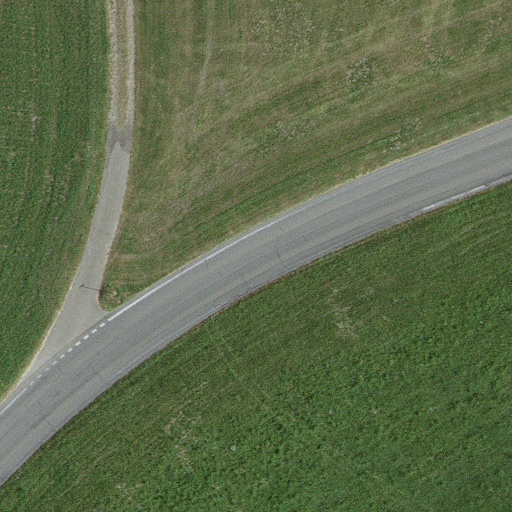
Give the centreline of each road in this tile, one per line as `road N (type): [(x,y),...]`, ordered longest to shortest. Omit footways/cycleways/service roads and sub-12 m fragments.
road 1 (tertiary): [(511,148),(304,234),(172,308),(64,386),(0,450)]
road 2 (track): [(115,0),(113,188),(64,386)]
